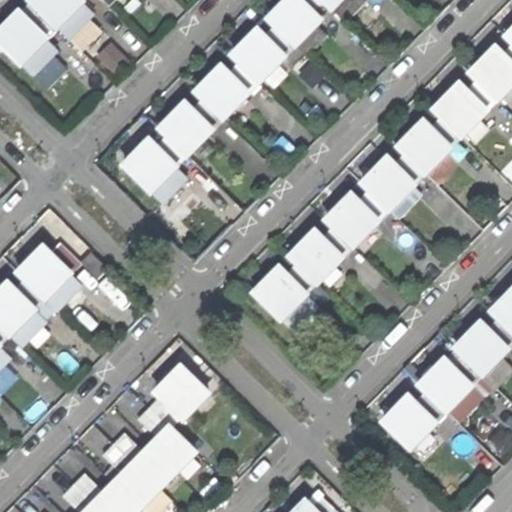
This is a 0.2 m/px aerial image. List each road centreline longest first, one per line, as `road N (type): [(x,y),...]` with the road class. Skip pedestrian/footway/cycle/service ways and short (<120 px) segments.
road 1 (residential): [(202,291),(490,0)]
road 2 (residential): [(511,232),(332,420)]
road 3 (residential): [(179,317),(0,499)]
road 4 (residential): [(233,0),(69,164)]
road 5 (residential): [(47,185),(179,317)]
road 6 (residential): [(202,291),(69,164)]
road 7 (residential): [(332,420),(202,291)]
road 8 (residential): [(179,317),(308,445)]
road 9 (residential): [(430,511),(332,420)]
